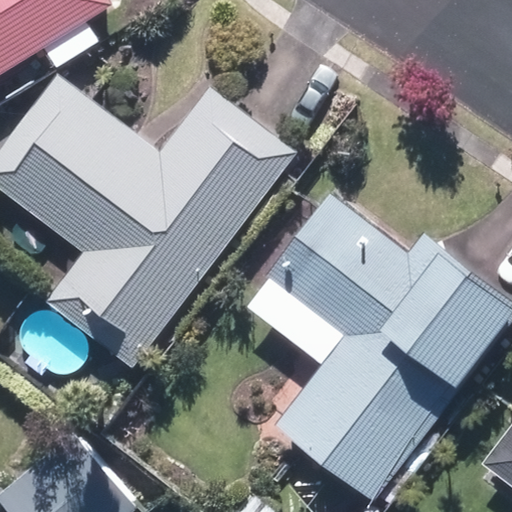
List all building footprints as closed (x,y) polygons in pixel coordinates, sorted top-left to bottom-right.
[(0,0),(0,74),(115,3),(112,0),(0,0)] [(256,115),(212,82),(164,148),(56,69),(0,144),(0,184),(89,250),(52,301),(140,365),(300,147),(256,115)] [(278,423),(376,497),(511,317),(511,297),(481,275),(424,231),(410,249),(333,191),(269,275),(347,333),(278,423)] [(511,511),(511,420),(482,459),(511,482),(511,511)] [(125,511),(140,500),(81,429),(0,494),(0,495),(13,511),(125,511)]
